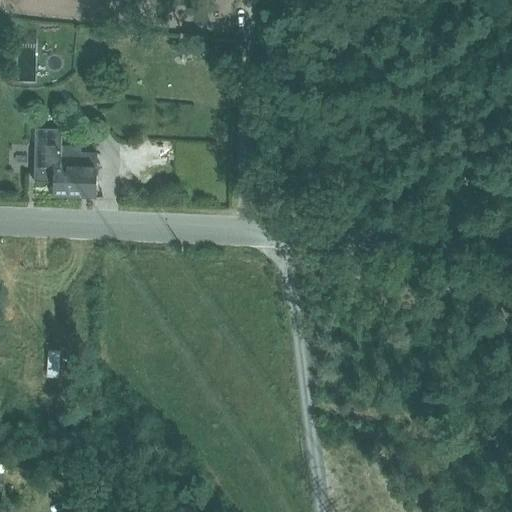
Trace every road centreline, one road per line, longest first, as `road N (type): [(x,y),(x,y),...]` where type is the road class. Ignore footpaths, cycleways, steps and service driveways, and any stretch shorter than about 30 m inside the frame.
road 1 (unclassified): [(511,241),(0,222)]
road 2 (track): [(323,511),(290,273),(266,232)]
road 3 (track): [(253,0),(243,205),(266,232)]
